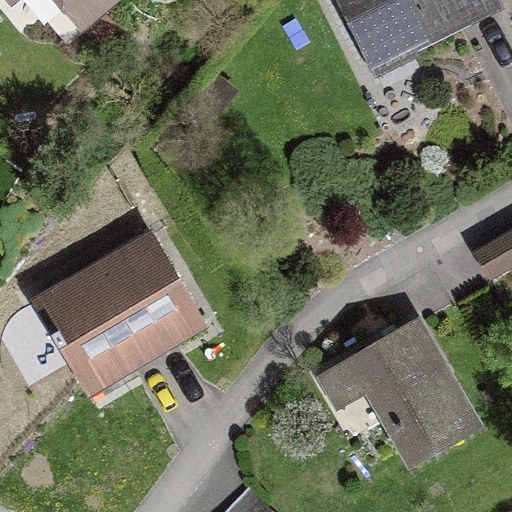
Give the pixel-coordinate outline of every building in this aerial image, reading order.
[(60,0),(78,21),(103,0),(60,0)] [(496,0),(495,0),(339,0),(361,42),(397,24),(407,44),(496,0)] [(163,347),(202,324),(149,233),(35,300),(54,332),(51,334),(82,381),(157,336),(163,347)] [(414,459),(474,426),(414,322),(353,358),(414,459)] [(222,511),(271,511),(246,487),(222,511)]
